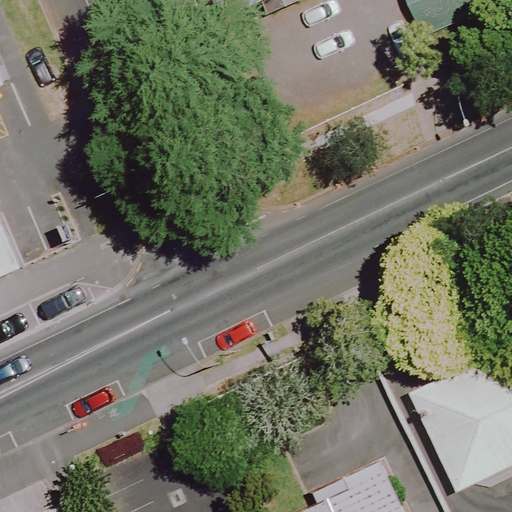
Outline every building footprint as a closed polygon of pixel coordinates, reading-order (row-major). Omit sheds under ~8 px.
[(269,0),(206,0),(216,22),(269,0)] [(478,0),(406,0),(425,43),(485,16),(478,0)] [(0,79),(6,77),(0,64),(0,274),(13,269),(0,238),(0,79)] [(511,467),(511,357),(417,399),(458,491),(511,467)] [(410,511),(391,466),(284,511),(410,511)] [(59,511),(55,503),(35,511),(59,511)]
